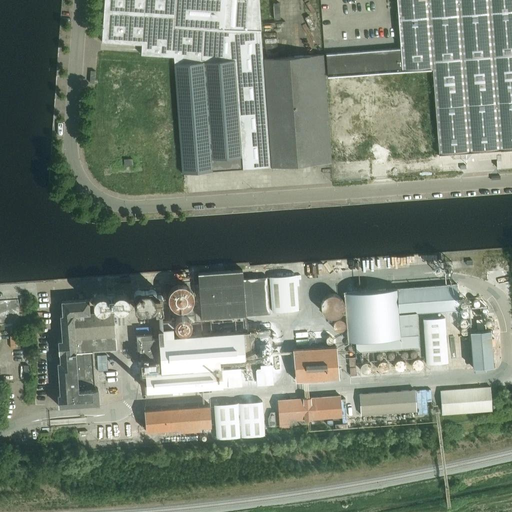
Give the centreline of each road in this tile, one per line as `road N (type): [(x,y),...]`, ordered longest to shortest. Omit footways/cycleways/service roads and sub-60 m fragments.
road 1 (unclassified): [(71,162),(89,195),(139,208),(511,181)]
road 2 (unclassified): [(71,162),(79,0)]
